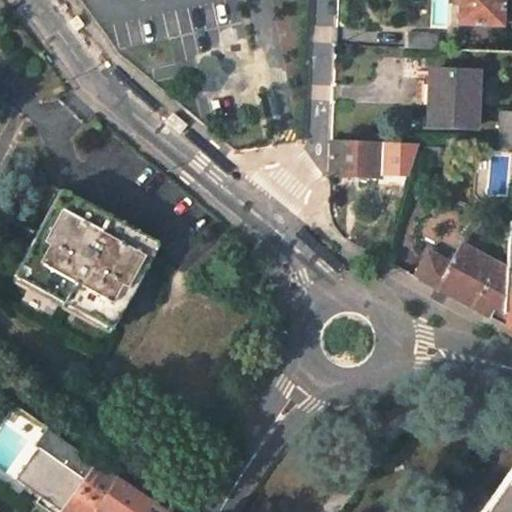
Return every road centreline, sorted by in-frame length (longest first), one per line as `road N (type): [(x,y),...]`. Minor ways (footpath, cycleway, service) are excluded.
road 1 (tertiary): [(265,219),(95,81),(34,0)]
road 2 (residential): [(265,219),(317,146),(322,0)]
road 3 (tertiary): [(303,355),(241,475)]
road 4 (tertiary): [(241,475),(338,385)]
road 5 (tertiary): [(511,362),(390,319)]
road 6 (tertiary): [(383,370),(511,372)]
